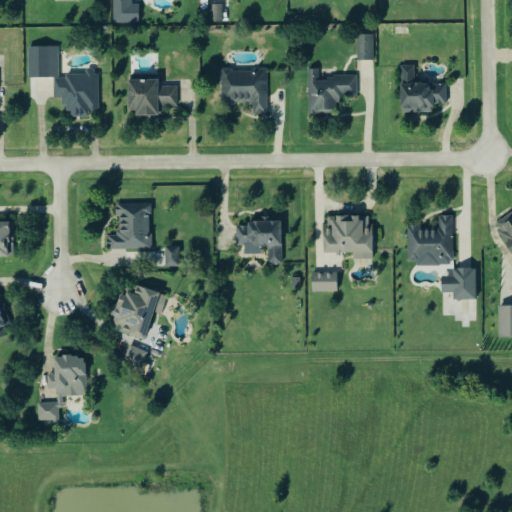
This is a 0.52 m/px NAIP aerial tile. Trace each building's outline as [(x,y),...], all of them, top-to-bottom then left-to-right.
[(112,0),(112,25),(140,24),(139,5),(131,5),(131,0),(112,0)] [(222,5),(208,6),(208,23),(222,23),(222,5)] [(355,37),(355,59),(370,59),(370,37),(355,37)] [(431,113),(431,107),(443,107),(443,85),(411,85),(411,67),(398,67),(398,113),(431,113)] [(219,70),(219,104),(250,104),(250,115),(264,115),(264,70),(219,70)] [(306,115),(336,115),(336,97),(354,97),(353,78),(316,78),(316,70),(305,70),(306,115)] [(96,75),(51,75),(51,99),(62,99),(62,116),(96,117),(96,75)] [(161,117),(161,107),(174,107),(174,87),(156,88),(156,81),(126,81),(126,117),(161,117)] [(114,234),(105,234),(105,250),(149,251),(149,205),(115,204),(114,234)] [(511,212),(492,227),(511,254),(511,212)] [(321,254),(370,254),(370,217),(321,217),(321,254)] [(450,262),(450,217),(436,217),(436,228),(406,228),(406,262),(450,262)] [(0,223),(0,259),(11,259),(11,223),(0,223)] [(279,223),(234,223),(234,247),(242,247),(242,253),(265,253),(265,265),(279,265),(279,223)] [(164,247),(164,268),(179,267),(179,247),(164,247)] [(442,277),(443,295),(453,294),(454,301),(475,300),(475,270),(453,270),(453,277),(442,277)] [(311,272),(312,294),(338,293),(337,272),(311,272)] [(151,312),(158,314),(164,296),(131,287),(129,294),(120,292),(109,329),(143,339),(151,312)] [(511,308),(497,308),(497,339),(511,339),(511,308)] [(138,372),(145,354),(127,347),(120,365),(138,372)] [(84,397),(83,358),(51,359),(51,377),(46,377),(46,389),(54,389),(55,398),(84,397)] [(36,404),(36,421),(57,421),(56,404),(36,404)]
